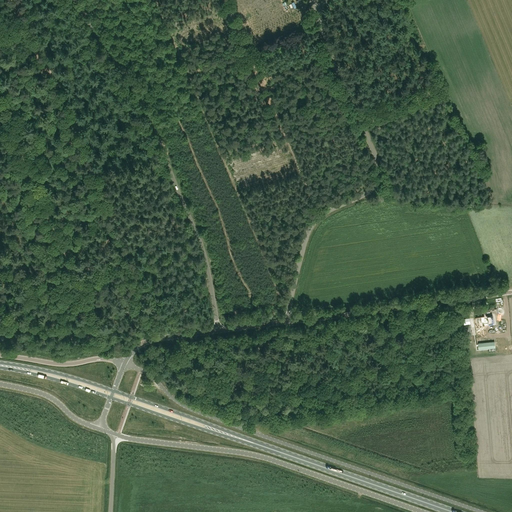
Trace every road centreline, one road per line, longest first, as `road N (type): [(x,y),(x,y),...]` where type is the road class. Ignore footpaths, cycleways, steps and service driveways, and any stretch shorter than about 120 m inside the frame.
road 1 (unclassified): [(480,511),(182,406),(124,363)]
road 2 (unclassified): [(286,322),(308,230),(369,190),(378,171),(320,29),(324,0)]
road 3 (unclassified): [(217,330),(199,237),(156,133),(78,0)]
road 4 (unclassified): [(423,511),(250,453),(113,434)]
road 5 (primary): [(110,397),(326,468)]
road 6 (unclassified): [(286,322),(511,292)]
road 7 (primary): [(326,468),(113,390)]
road 8 (primary): [(326,468),(452,511)]
road 9 (unclassified): [(0,355),(124,363)]
